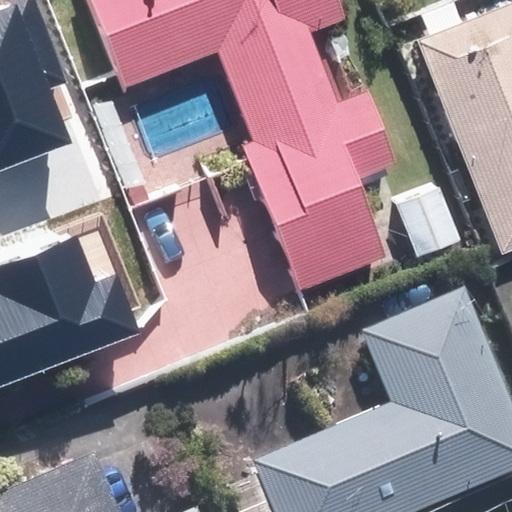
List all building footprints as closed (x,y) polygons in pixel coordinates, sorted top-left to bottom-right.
[(24,0),(0,0),(0,155),(59,131),(42,90),(58,83),(24,0)] [(365,85),(332,97),(304,25),(341,11),(336,0),(87,0),(120,83),(216,46),(252,136),(241,140),(298,284),(385,250),(354,171),(393,156),(365,85)] [(511,0),(503,0),(414,35),(499,248),(511,242),(511,0)] [(457,234),(436,182),(394,200),(416,252),(457,234)] [(0,368),(122,319),(79,216),(0,247),(0,368)] [(413,511),(511,470),(511,414),(459,290),(358,333),(389,404),(250,463),(270,511),(413,511)] [(0,493),(0,511),(109,511),(87,457),(0,493)]
